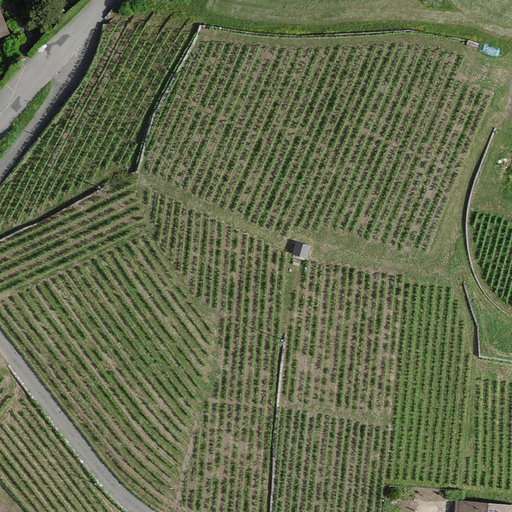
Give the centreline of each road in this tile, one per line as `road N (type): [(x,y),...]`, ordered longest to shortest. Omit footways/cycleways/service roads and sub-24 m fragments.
road 1 (track): [(0,342),(103,476),(141,511)]
road 2 (residential): [(109,0),(0,125)]
road 3 (track): [(73,41),(68,83),(0,173)]
